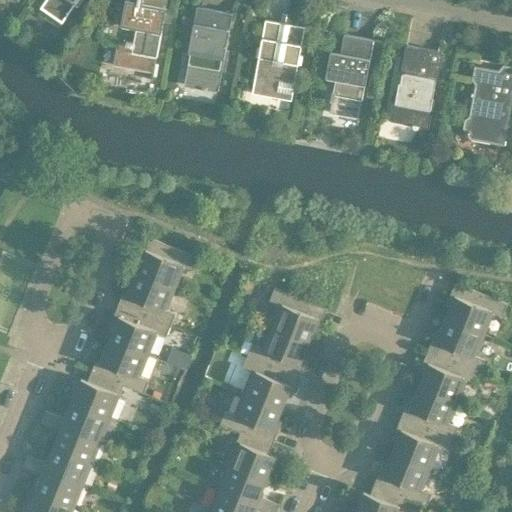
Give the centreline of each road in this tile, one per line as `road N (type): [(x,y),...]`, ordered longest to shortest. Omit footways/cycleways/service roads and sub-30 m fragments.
road 1 (residential): [(41,352),(74,330),(107,247),(97,228),(77,223),(65,230),(31,314)]
road 2 (residential): [(386,347),(367,333),(344,344),(313,428),(323,465)]
road 3 (residential): [(323,465),(356,444),(386,347)]
